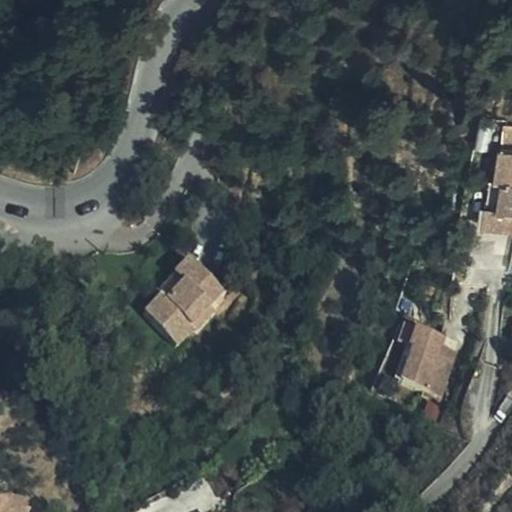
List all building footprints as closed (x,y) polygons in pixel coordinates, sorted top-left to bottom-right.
[(483,148),(481,172),(498,173),(500,150),(483,148)] [(511,174),(498,173),(481,172),(475,235),(501,237),(499,254),(511,254),(511,174)] [(501,237),(475,235),(474,252),(499,254),(501,237)] [(195,265),(182,279),(197,295),(211,281),(195,265)] [(197,295),(182,279),(145,315),(177,348),(194,332),(191,329),(211,310),(226,296),(211,281),(197,295)] [(216,315),(211,310),(191,329),(194,332),(196,334),(216,315)] [(402,354),(409,334),(397,330),(390,350),(402,354)] [(391,387),(433,401),(445,366),(430,361),(433,351),(436,343),(409,334),(402,354),(391,387)] [(448,356),(433,351),(430,361),(445,366),(448,356)] [(32,511),(6,498),(0,495),(0,511),(32,511)]
